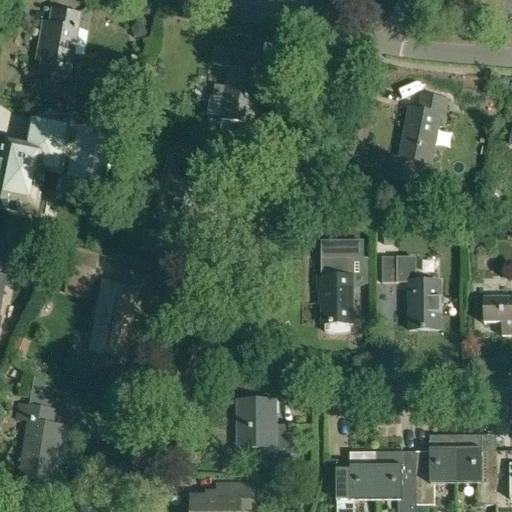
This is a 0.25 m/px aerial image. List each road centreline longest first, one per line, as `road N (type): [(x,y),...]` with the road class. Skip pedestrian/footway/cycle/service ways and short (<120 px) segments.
road 1 (residential): [(225,328),(304,185),(353,38)]
road 2 (residential): [(225,328),(341,392),(511,392)]
road 3 (residential): [(127,511),(225,328)]
road 4 (residential): [(511,58),(353,38)]
road 5 (residential): [(353,38),(238,0)]
